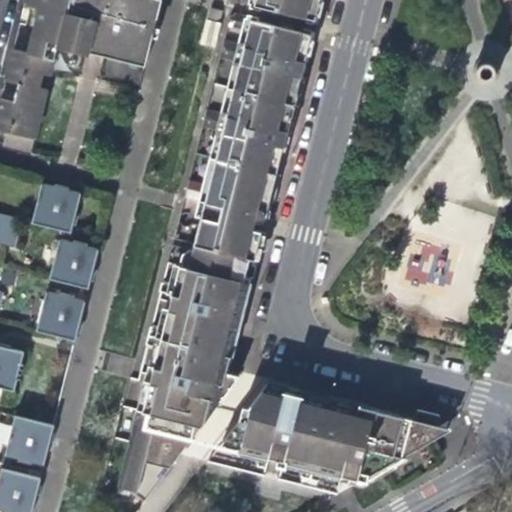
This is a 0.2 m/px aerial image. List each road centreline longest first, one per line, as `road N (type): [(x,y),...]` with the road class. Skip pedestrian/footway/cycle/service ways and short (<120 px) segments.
road 1 (residential): [(511,423),(487,397),(314,356),(293,336),(289,311),(366,0)]
road 2 (residential): [(403,511),(511,450)]
